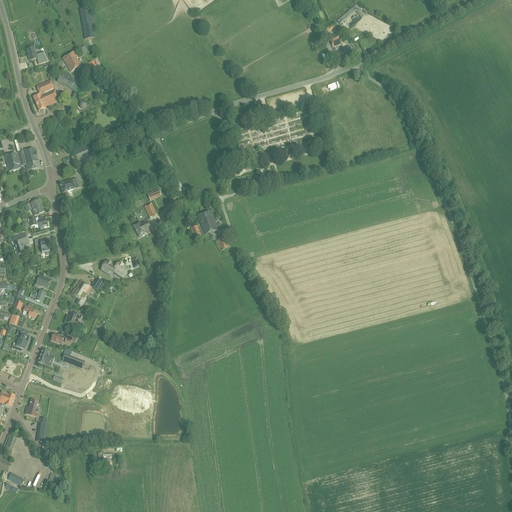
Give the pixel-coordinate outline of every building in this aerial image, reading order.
[(356,5),(337,21),(340,25),(356,12),(362,19),(365,16),(356,5)] [(91,17),(90,8),(79,9),(85,40),(95,38),(92,21),(94,20),(93,16),(91,17)] [(333,48),(342,44),(337,33),(328,37),(333,48)] [(340,64),(354,57),(349,46),(335,53),(340,64)] [(34,47),(27,50),(29,55),(28,56),(30,61),(37,59),(39,65),(47,62),(46,57),(45,57),(43,52),(36,54),(34,47)] [(71,72),(81,66),(77,60),(78,60),(77,59),(78,58),(75,52),(63,59),(71,72)] [(91,73),(97,71),(94,62),(88,64),(91,73)] [(71,90),(76,80),(62,73),(57,82),(71,90)] [(48,107),(59,102),(50,81),(36,87),(40,95),(33,98),(39,112),(46,109),(46,107),(47,107),(48,107)] [(80,105),(80,106),(80,107),(80,108),(81,109),(82,109),(84,110),(84,111),(83,111),(84,111),(85,111),(86,110),(87,109),(88,108),(88,107),(88,106),(88,104),(88,103),(87,103),(86,102),(85,101),(84,101),(83,101),(82,101),(81,102),(80,103),(80,104),(80,105)] [(73,151),(75,155),(93,147),(91,143),(73,151)] [(35,148),(22,152),(17,153),(5,157),(6,159),(6,161),(8,166),(8,168),(9,172),(22,169),(21,167),(26,165),(28,172),(41,168),(39,162),(38,160),(36,153),(35,148)] [(81,188),(77,179),(73,180),(68,182),(68,181),(65,182),(65,183),(61,184),(60,187),(63,194),(64,197),(69,196),(67,192),(76,189),(76,190),(81,188)] [(147,194),(150,201),(162,195),(159,189),(147,194)] [(41,205),(42,204),(39,199),(37,201),(29,205),(29,204),(25,206),(27,212),(32,210),(34,216),(44,212),(41,205)] [(144,208),(150,219),(157,215),(152,204),(150,205),(147,206),(144,208)] [(205,235),(218,231),(211,211),(198,216),(205,235)] [(28,220),(29,223),(30,223),(30,227),(37,226),(39,225),(38,221),(38,218),(36,219),(28,220)] [(39,228),(42,228),(48,227),(47,220),(38,221),(39,225),(39,228)] [(152,230),(147,220),(140,224),(139,223),(133,226),(139,237),(141,236),(143,237),(145,236),(145,234),(146,233),(148,236),(153,233),(152,230)] [(194,239),(202,237),(198,226),(191,229),(194,239)] [(18,256),(25,254),(24,250),(26,249),(26,246),(29,245),(26,234),(12,238),(18,256)] [(220,252),(230,247),(226,237),(216,242),(220,252)] [(42,254),(50,253),(48,240),(40,242),(42,254)] [(101,271),(110,277),(116,268),(111,265),(108,263),(107,263),(101,271)] [(120,264),(119,264),(114,272),(123,278),(128,270),(123,266),(120,264)] [(48,289),(51,280),(44,278),(45,274),(38,271),(37,275),(39,276),(36,285),(41,287),(41,286),(48,289)] [(101,289),(103,286),(101,285),(103,282),(100,280),(98,279),(97,278),(91,287),(97,291),(99,288),(101,289)] [(86,299),(85,298),(91,288),(81,282),(76,290),(75,289),(74,290),(74,289),(73,291),(73,292),(71,295),(73,296),(78,300),(76,303),(81,307),(86,299)] [(46,294),(39,291),(38,294),(36,293),(35,295),(32,294),(30,298),(35,300),(35,301),(42,303),(43,300),(44,300),(45,298),(44,298),(46,294)] [(14,307),(13,309),(20,312),(21,309),(21,308),(24,309),(25,307),(25,306),(23,305),(16,302),(14,307)] [(35,320),(38,314),(34,312),(34,310),(25,307),(23,312),(27,313),(26,316),(28,317),(29,317),(28,318),(29,319),(31,319),(31,318),(31,320),(34,321),(35,320)] [(82,315),(74,312),(73,315),(70,314),(67,323),(76,326),(78,320),(80,320),(82,315)] [(11,316),(9,324),(17,327),(19,321),(21,322),(21,319),(22,318),(20,318),(20,319),(11,316)] [(28,344),(30,339),(29,339),(30,337),(23,335),(24,332),(18,330),(16,336),(20,337),(19,341),(28,344)] [(62,345),(64,337),(54,334),(51,341),(62,345)] [(72,343),(74,336),(68,334),(65,340),(72,343)] [(27,350),(28,344),(19,341),(17,345),(14,344),(12,349),(17,351),(18,348),(25,351),(26,349),(27,350)] [(51,367),(55,357),(48,354),(49,352),(43,350),(38,363),(44,365),(51,367)] [(65,355),(63,361),(83,369),(85,362),(65,355)] [(0,396),(0,402),(5,405),(5,406),(11,408),(15,396),(9,394),(9,395),(2,392),(0,396)] [(37,410),(39,403),(31,401),(29,408),(27,408),(25,415),(37,418),(39,410),(37,410)] [(46,424),(47,419),(41,418),(41,423),(39,423),(39,427),(37,442),(43,443),(46,428),(46,424)] [(12,451),(16,439),(10,437),(6,448),(12,451)] [(103,455),(103,453),(99,453),(99,460),(99,467),(112,467),(112,460),(112,455),(103,455)] [(0,469),(7,473),(12,464),(0,458),(0,469)] [(20,487),(24,480),(12,474),(8,480),(20,487)] [(20,488),(14,485),(11,491),(16,494),(18,490),(19,491),(20,490),(19,489),(20,488)]
